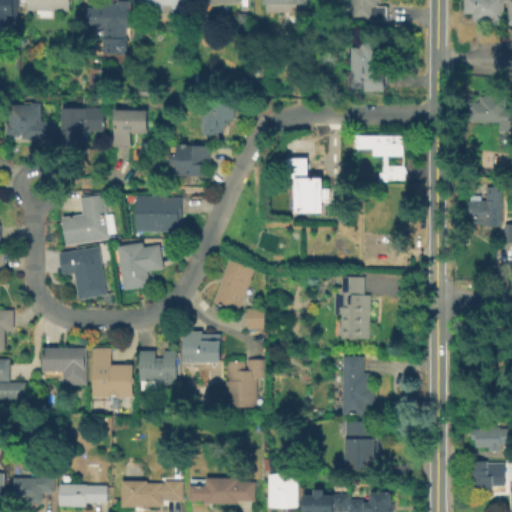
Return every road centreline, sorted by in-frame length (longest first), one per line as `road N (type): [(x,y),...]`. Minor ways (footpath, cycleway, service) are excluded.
road 1 (residential): [(434,113),(310,113),(273,123),(246,154),(181,294),(145,317),(62,318),(43,305),(33,278),(35,204)]
road 2 (tertiary): [(434,61),(433,511)]
